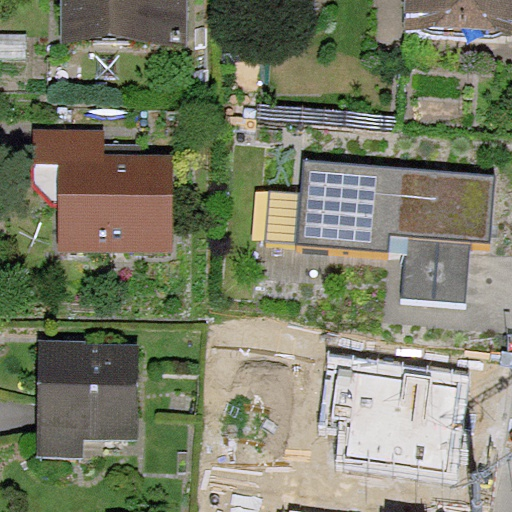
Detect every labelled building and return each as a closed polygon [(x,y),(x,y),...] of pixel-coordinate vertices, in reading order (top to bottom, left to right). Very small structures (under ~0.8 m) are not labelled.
[(65,0),(65,42),(189,43),(189,0),(65,0)] [(511,0),(404,0),(404,35),(452,37),(511,38),(511,0)] [(109,137),(42,135),(41,171),(62,172),(60,249),(173,252),(176,158),(108,157),(109,137)] [(494,182),(309,165),(301,249),(405,258),(401,299),(465,305),(471,241),(489,242),(494,182)] [(80,349),(44,347),(39,459),(85,461),(86,444),(137,446),(141,351),(80,349)] [(463,384),(341,368),(334,422),(349,423),(344,457),(451,471),(456,437),(463,384)]
